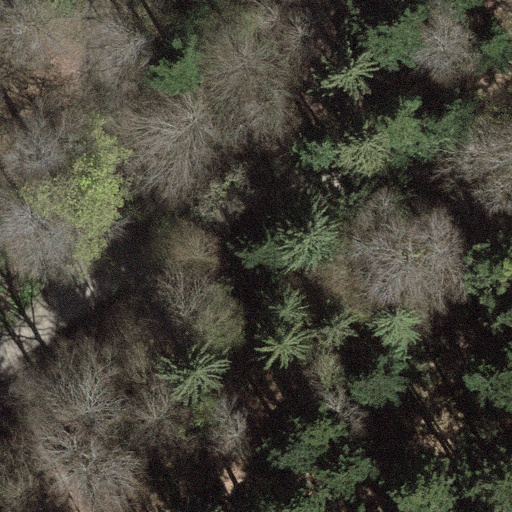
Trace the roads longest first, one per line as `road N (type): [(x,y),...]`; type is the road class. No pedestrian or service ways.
road 1 (track): [(511,158),(442,157),(327,173),(241,198),(169,229),(105,277)]
road 2 (track): [(105,277),(103,0)]
road 3 (track): [(0,352),(105,277)]
